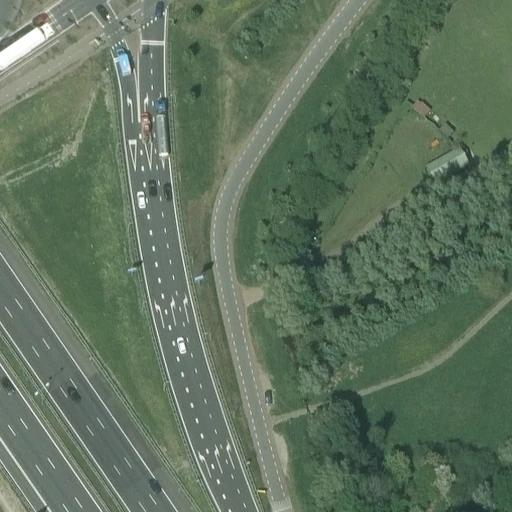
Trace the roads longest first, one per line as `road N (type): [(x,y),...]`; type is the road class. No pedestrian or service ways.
road 1 (tertiary): [(282,511),(224,277),(223,208),(291,88),(357,0)]
road 2 (motorway): [(237,511),(170,309),(143,123)]
road 3 (motorway): [(152,511),(0,290)]
road 4 (motorway): [(143,123),(117,42),(85,0)]
road 5 (motorway): [(0,404),(74,511)]
road 6 (motorway): [(143,123),(154,0)]
